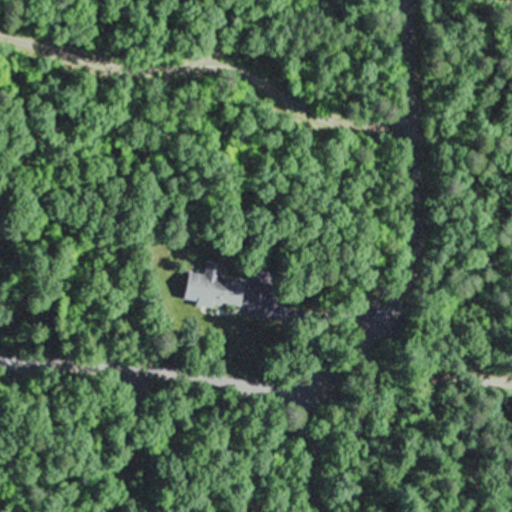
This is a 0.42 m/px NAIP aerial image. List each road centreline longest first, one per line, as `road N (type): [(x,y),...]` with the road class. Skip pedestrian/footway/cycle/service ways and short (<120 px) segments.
road 1 (residential): [(0,360),(144,363),(302,391),(362,347),(393,311)]
road 2 (residential): [(511,229),(417,153),(413,0)]
road 3 (residential): [(393,311),(415,241),(417,153)]
road 4 (residential): [(112,511),(134,445),(144,363)]
road 5 (residential): [(302,391),(321,511)]
